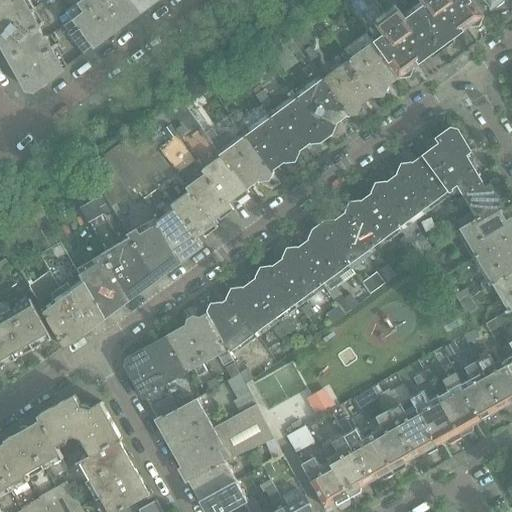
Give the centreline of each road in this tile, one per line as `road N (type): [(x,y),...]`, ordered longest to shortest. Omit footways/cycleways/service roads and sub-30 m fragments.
road 1 (residential): [(94,348),(467,73)]
road 2 (residential): [(196,0),(17,134)]
road 3 (residential): [(189,511),(94,348)]
road 4 (residential): [(473,511),(450,473),(382,511)]
